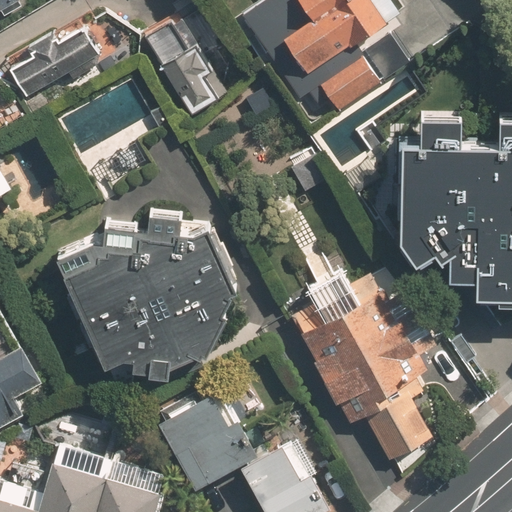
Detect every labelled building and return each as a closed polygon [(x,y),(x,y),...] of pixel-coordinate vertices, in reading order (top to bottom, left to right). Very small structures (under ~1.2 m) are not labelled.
[(0,0),(0,11),(19,0),(0,0)] [(286,30),(310,69),(394,18),(383,0),(306,0),(314,13),(286,30)] [(190,51),(172,21),(149,35),(195,112),(218,98),(205,75),(215,69),(200,45),(190,51)] [(61,39),(56,29),(30,44),(36,54),(15,66),(29,90),(103,47),(89,23),(61,39)] [(391,32),(319,74),(340,110),(413,68),(391,32)] [(263,85),(245,96),(256,114),(274,103),(263,85)] [(511,290),(511,112),(502,112),(501,141),(463,139),(464,112),(422,110),(421,137),(405,136),(400,235),(417,255),(436,247),(437,253),(451,250),(449,273),(477,275),(476,288),(511,290)] [(319,147),(291,164),(305,188),(333,171),(319,147)] [(0,164),(0,190),(13,182),(2,163),(0,164)] [(92,233),(60,248),(111,360),(124,354),(133,355),(133,367),(172,370),(173,361),(201,348),(214,351),(236,307),(230,291),(237,282),(211,222),(196,229),(183,227),(185,208),(149,204),(148,218),(104,213),(101,234),(92,233)] [(347,266),(311,284),(317,297),(292,309),(345,419),(366,409),(388,455),(436,432),(414,385),(431,377),(378,267),(354,279),(347,266)] [(0,428),(18,419),(11,405),(48,385),(24,343),(0,355),(0,428)] [(197,486),(244,461),(271,511),(315,511),(329,504),(292,435),(260,452),(226,388),(210,396),(203,385),(156,410),(197,486)] [(10,441),(0,438),(0,459),(5,460),(10,441)] [(36,492),(0,484),(0,511),(158,511),(164,482),(43,458),(36,492)]
